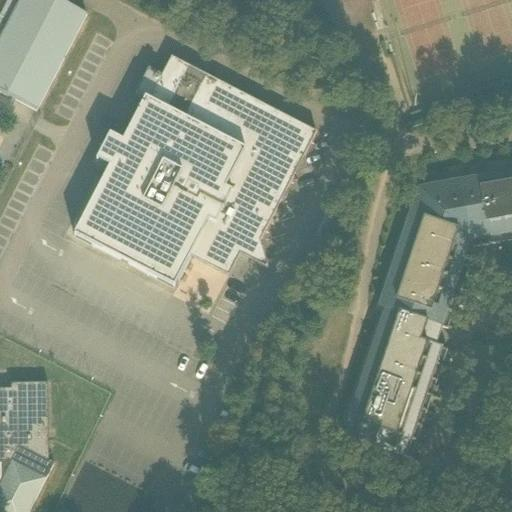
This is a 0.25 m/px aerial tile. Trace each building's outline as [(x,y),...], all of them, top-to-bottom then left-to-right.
[(0,93),(15,101),(37,112),(86,16),(55,0),(22,0),(21,2),(16,0),(8,0),(0,16),(0,93)] [(316,134),(170,58),(148,101),(145,99),(123,143),(110,136),(96,162),(109,169),(74,237),(174,289),(191,257),(228,277),(240,255),(251,260),(264,257),(260,243),(316,134)] [(333,69),(329,78),(350,87),(354,78),(333,69)] [(511,172),(461,182),(418,190),(379,308),(447,331),(473,249),(511,241),(511,172)] [(0,511),(29,511),(54,465),(49,463),(48,385),(11,385),(11,390),(5,390),(0,390),(0,463),(2,464),(2,481),(0,485),(0,511)]
